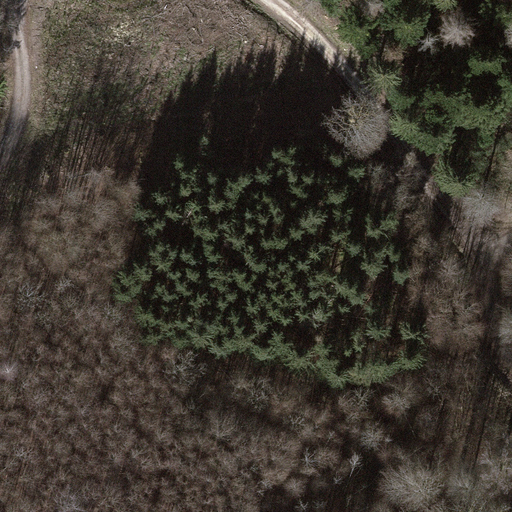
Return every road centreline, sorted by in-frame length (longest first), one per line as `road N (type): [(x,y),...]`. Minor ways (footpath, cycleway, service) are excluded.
road 1 (track): [(288,0),(391,113),(476,245),(493,346),(511,360)]
road 2 (track): [(17,0),(18,72),(0,159)]
